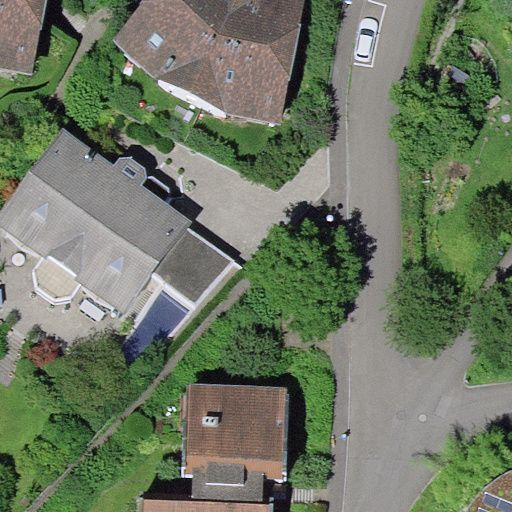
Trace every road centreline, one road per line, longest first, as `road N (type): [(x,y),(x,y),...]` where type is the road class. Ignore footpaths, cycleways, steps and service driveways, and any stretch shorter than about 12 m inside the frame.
road 1 (residential): [(99,18),(55,109),(221,195),(269,248),(355,152)]
road 2 (residential): [(355,152),(371,441)]
road 3 (residential): [(371,441),(511,256)]
road 4 (residential): [(409,0),(355,152)]
road 5 (residential): [(511,419),(371,441)]
